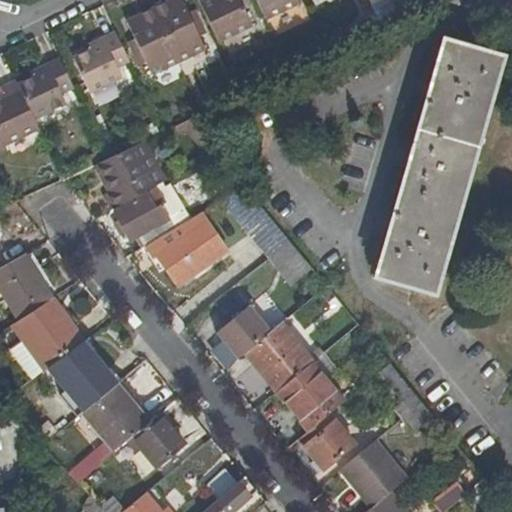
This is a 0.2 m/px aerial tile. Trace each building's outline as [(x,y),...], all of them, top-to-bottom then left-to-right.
[(206,0),(188,0),(210,46),(211,48),(246,31),(231,0),(212,0),(208,2),(206,0)] [(246,0),(258,24),(259,26),(292,9),(287,0),(246,0)] [(174,2),(145,15),(169,66),(198,53),(193,41),(181,18),(174,2)] [(145,15),(120,26),(128,43),(139,67),(144,78),(169,66),(145,15)] [(199,38),(188,15),(181,18),(193,41),(199,38)] [(460,180),(487,89),(500,45),(445,29),(440,27),(399,164),(369,265),(431,281),(447,224),(460,180)] [(122,66),(108,36),(94,42),(96,47),(67,61),(82,95),(114,81),(109,71),(122,66)] [(128,43),(121,46),(131,70),(139,67),(128,43)] [(9,88),(25,122),(59,107),(55,96),(66,91),(52,63),(39,68),(41,73),(9,88)] [(9,88),(7,84),(0,86),(0,145),(30,131),(25,122),(9,88)] [(184,118),(176,121),(181,128),(189,124),(210,152),(219,148),(191,114),(184,118)] [(167,175),(147,135),(141,138),(160,177),(165,175),(167,175)] [(160,177),(141,138),(96,159),(107,183),(101,186),(109,205),(151,183),(160,177)] [(165,175),(160,177),(151,183),(153,187),(114,206),(131,235),(139,232),(143,241),(149,238),(173,224),(168,213),(184,204),(174,187),(178,184),(171,175),(166,178),(165,175)] [(301,249),(246,182),(238,187),(222,196),(278,265),(291,255),(301,249)] [(188,201),(184,204),(168,213),(173,224),(194,213),(188,201)] [(173,224),(149,238),(179,281),(229,248),(201,208),(194,213),(173,224)] [(51,294),(22,249),(0,261),(0,283),(19,314),(51,294)] [(291,255),(278,265),(294,284),(315,267),(301,249),(291,255)] [(19,314),(11,319),(44,364),(48,361),(84,336),(52,293),(51,294),(19,314)] [(235,356),(244,349),(269,328),(248,304),(215,332),(235,356)] [(269,328),(244,349),(263,371),(266,368),(279,384),(312,357),(281,319),(269,328)] [(99,356),(117,378),(119,376),(121,375),(88,333),(84,336),(99,356)] [(84,336),(48,361),(84,404),(115,379),(117,378),(99,356),(84,336)] [(279,384),(276,387),(308,426),(329,409),(344,396),(312,357),(279,384)] [(393,404),(401,414),(412,404),(422,398),(390,358),(381,367),(404,396),(393,404)] [(117,378),(115,379),(148,419),(152,416),(119,376),(117,378)] [(84,404),(80,408),(112,447),(126,436),(148,419),(115,379),(84,404)] [(413,428),(434,413),(422,398),(412,404),(401,414),(413,428)] [(148,419),(126,436),(137,449),(141,445),(157,464),(184,441),(159,409),(152,416),(148,419)] [(315,455),(311,459),(318,467),(322,463),(352,438),(329,409),(308,426),(298,434),(315,455)] [(377,434),(340,464),(371,501),(392,485),(404,475),(408,472),(377,434)] [(204,479),(216,495),(236,478),(224,463),(204,479)] [(257,488),(243,472),(236,478),(250,495),(257,488)] [(443,508),(468,488),(458,474),(433,494),(443,508)] [(412,485),(404,475),(392,485),(402,493),(412,485)] [(229,511),(250,495),(236,478),(216,495),(195,511),(229,511)] [(371,501),(359,511),(413,511),(392,485),(371,501)] [(145,487),(121,506),(126,511),(173,511),(167,503),(162,507),(145,487)] [(111,493),(99,501),(108,511),(115,511),(117,511),(121,506),(111,493)] [(81,511),(99,511),(103,506),(91,494),(81,511)]
